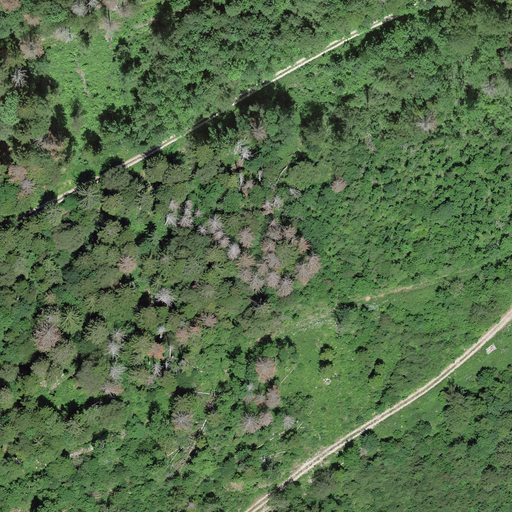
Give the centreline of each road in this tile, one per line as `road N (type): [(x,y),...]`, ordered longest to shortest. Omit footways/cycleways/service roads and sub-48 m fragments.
road 1 (track): [(0,223),(423,0)]
road 2 (track): [(243,511),(414,392),(511,306)]
